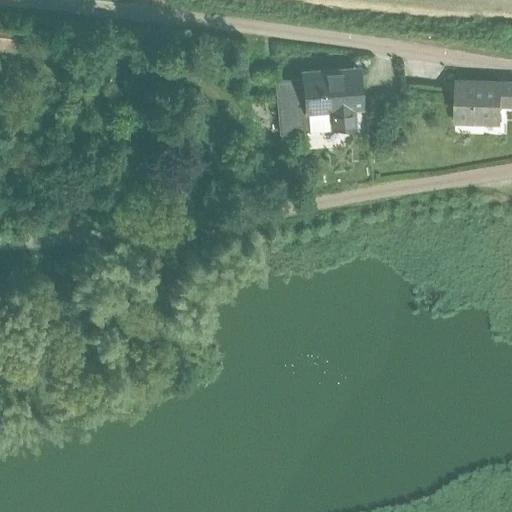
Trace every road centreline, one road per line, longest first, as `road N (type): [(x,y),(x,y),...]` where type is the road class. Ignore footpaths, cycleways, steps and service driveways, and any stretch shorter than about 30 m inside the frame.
road 1 (unclassified): [(0,240),(296,206),(511,169)]
road 2 (unclassified): [(17,0),(511,67)]
